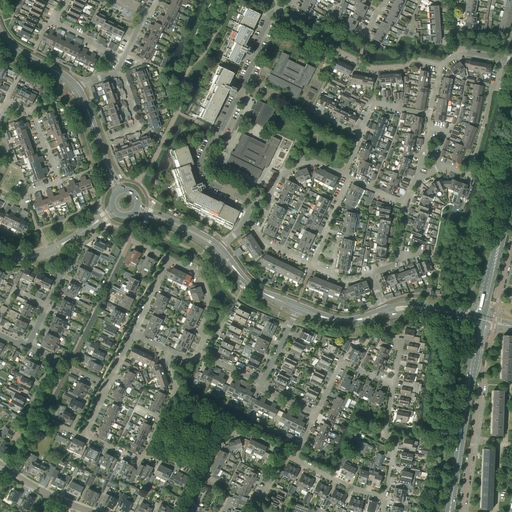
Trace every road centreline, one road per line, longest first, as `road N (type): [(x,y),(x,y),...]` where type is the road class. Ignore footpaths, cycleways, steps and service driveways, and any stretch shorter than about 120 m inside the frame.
road 1 (residential): [(252,203),(208,182),(201,161),(281,8)]
road 2 (residential): [(416,176),(446,166),(469,175),(501,58)]
road 3 (secondary): [(450,511),(472,364)]
road 4 (residential): [(0,197),(16,205),(23,194),(60,181),(31,109)]
road 5 (secondary): [(480,319),(511,191)]
road 6 (residential): [(195,356),(209,298),(202,275),(170,260)]
